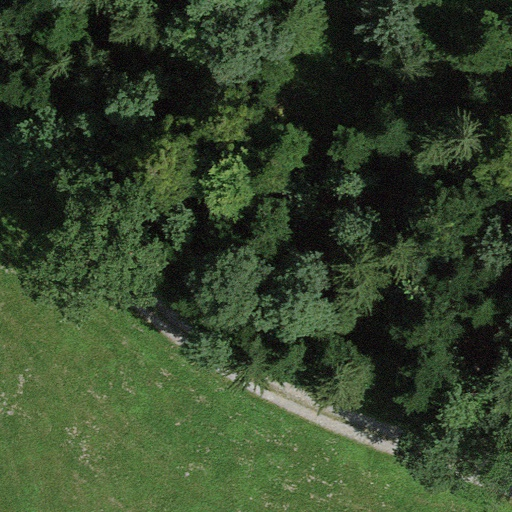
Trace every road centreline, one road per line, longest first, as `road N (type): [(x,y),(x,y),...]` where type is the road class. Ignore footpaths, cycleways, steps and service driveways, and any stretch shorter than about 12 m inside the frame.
road 1 (track): [(511,488),(301,409),(236,372),(156,315),(0,161)]
road 2 (track): [(236,372),(469,0)]
